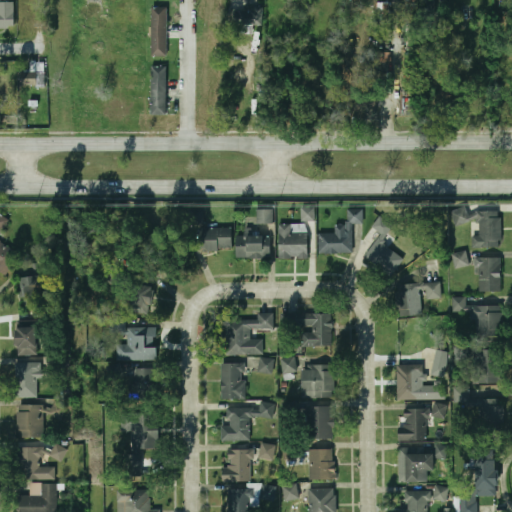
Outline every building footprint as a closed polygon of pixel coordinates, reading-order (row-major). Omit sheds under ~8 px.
[(0,27),(14,27),(14,2),(0,2),(0,27)] [(151,56),(167,56),(167,7),(151,7),(151,56)] [(263,10),(241,9),(240,34),(254,34),(254,25),(263,25),(263,10)] [(36,26),(36,13),(19,13),(19,26),(36,26)] [(166,67),(151,67),(151,114),(166,115),(166,67)] [(16,71),(0,71),(0,85),(16,85),(16,71)] [(43,86),(42,71),(19,72),(20,87),(43,86)] [(302,207),(302,221),(316,221),(316,207),(302,207)] [(258,225),(274,224),(274,209),(257,210),(258,225)] [(319,253),(352,253),(352,223),(362,223),(362,209),(347,209),(347,224),(333,224),(333,233),(319,233),(319,253)] [(501,248),(500,211),(467,212),(467,209),(452,209),(452,224),(478,224),(479,236),(471,236),(472,249),(501,248)] [(202,210),(194,211),(197,224),(205,222),(202,210)] [(0,229),(2,231),(9,220),(0,213),(0,229)] [(363,239),(371,245),(363,257),(392,276),(403,258),(387,248),(394,238),(386,233),(392,224),(378,215),(363,239)] [(279,258),(308,258),(308,223),(279,223),(279,258)] [(231,228),(200,229),(201,251),(231,250),(231,228)] [(271,236),(236,236),(236,258),(271,258),(271,236)] [(0,271),(5,275),(19,254),(0,240),(0,271)] [(455,269),(470,266),(467,250),(451,254),(455,269)] [(501,258),(477,258),(477,292),(501,292),(501,258)] [(18,278),(24,308),(44,305),(39,275),(18,278)] [(107,287),(130,291),(126,311),(148,315),(154,283),(110,275),(107,287)] [(425,283),(425,299),(441,299),(441,283),(425,283)] [(420,316),(421,285),(395,284),(394,316),(420,316)] [(475,338),(500,338),(500,302),(452,302),(452,314),(475,315),(475,338)] [(224,318),(224,356),(247,356),(247,330),(273,330),(273,313),(257,313),(257,318),(224,318)] [(301,347),(331,347),(332,314),(280,313),(279,329),(301,329),(301,347)] [(116,344),(116,361),(156,361),(156,328),(125,328),(125,319),(109,319),(109,335),(124,335),(124,344),(116,344)] [(436,327),(404,326),(402,359),(430,360),(431,352),(435,352),(436,327)] [(16,356),(37,356),(37,327),(16,327),(16,356)] [(472,384),(499,384),(499,350),(472,350),(472,384)] [(274,373),(275,358),(260,357),(259,373),(274,373)] [(294,373),(294,358),(282,358),(282,373),(294,373)] [(38,362),(14,362),(14,398),(38,398),(38,362)] [(244,364),(221,364),(221,400),(244,400),(244,364)] [(334,399),(334,365),(301,365),(301,399),(334,399)] [(397,401),(420,401),(420,365),(397,365),(397,401)] [(131,401),(156,401),(156,368),(131,368),(131,401)] [(454,388),(454,402),(469,402),(469,388),(454,388)] [(471,399),(471,430),(503,430),(503,399),(471,399)] [(16,439),(43,439),(43,405),(16,405),(16,439)] [(227,406),(226,441),(249,441),(250,418),(273,419),(273,407),(227,406)] [(434,416),(445,414),(444,406),(433,407),(434,416)] [(332,407),(306,407),(306,440),(332,440),(332,407)] [(428,442),(428,409),(404,409),(404,425),(398,425),(398,442),(428,442)] [(121,413),(121,432),(128,432),(128,477),(141,477),(141,450),(157,450),(157,413),(121,413)] [(272,458),(271,446),(266,447),(267,453),(261,453),(261,459),(272,458)] [(54,480),(55,462),(63,462),(64,448),(17,447),(16,480),(54,480)] [(498,449),(476,449),(476,491),(498,491),(498,449)] [(225,482),(251,482),(251,450),(225,450),(225,482)] [(309,450),(309,480),(335,480),(335,450),(309,450)] [(397,480),(427,480),(427,471),(438,471),(438,450),(397,450),(397,480)] [(57,511),(57,483),(29,483),(29,497),(17,497),(17,511),(57,511)] [(284,501),(299,500),(299,485),(283,486),(284,501)] [(274,500),(274,486),(262,486),(262,500),(274,500)] [(433,500),(446,501),(447,488),(434,487),(433,500)] [(227,488),(227,511),(252,511),(252,488),(227,488)] [(308,511),(335,511),(335,489),(308,489),(308,511)] [(398,511),(428,511),(428,489),(398,489),(398,511)] [(159,511),(150,511),(150,490),(117,490),(117,511),(159,511)] [(477,511),(478,497),(461,498),(461,511),(477,511)]
